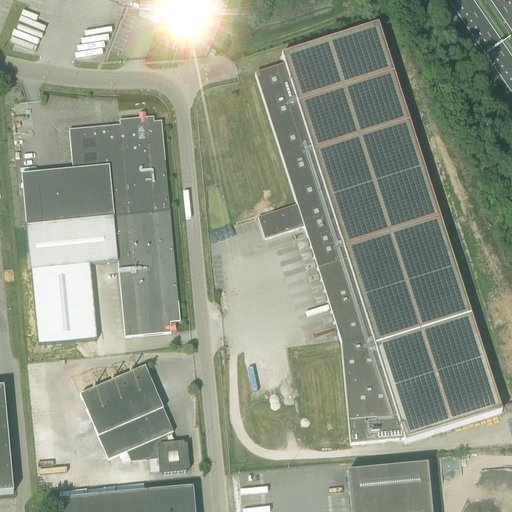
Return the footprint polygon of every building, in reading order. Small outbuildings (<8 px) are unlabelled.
[(227,7),(230,0),(169,0),(164,11),(172,14),(174,20),(171,27),(197,38),(212,1),(227,7)] [(502,415),(378,26),(281,57),(284,66),(255,76),(297,206),(258,219),(265,241),(304,228),(341,345),(350,446),(404,441),(405,444),(502,415)] [(180,324),(170,213),(161,123),(154,123),(153,118),(120,122),(120,127),(69,131),(73,171),(21,176),(30,271),(118,263),(125,339),(171,335),(170,325),(180,324)] [(172,444),(168,436),(173,434),(145,369),(80,397),(108,462),(127,454),(131,463),(158,461),(159,473),(162,473),(162,476),(187,473),(187,471),(189,471),(187,446),(184,446),(184,443),(172,444)] [(0,496),(13,495),(3,389),(0,389),(0,496)] [(350,511),(431,511),(427,467),(347,474),(350,511)] [(54,511),(195,511),(193,489),(54,502),(54,511)]
